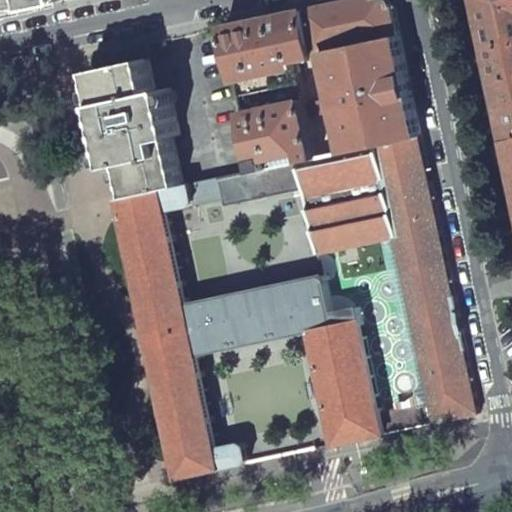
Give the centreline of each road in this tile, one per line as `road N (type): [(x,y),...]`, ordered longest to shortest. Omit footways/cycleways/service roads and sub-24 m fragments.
road 1 (unknown): [(145,511),(71,29)]
road 2 (residential): [(511,473),(412,0)]
road 3 (residential): [(206,0),(0,44)]
road 4 (secondary): [(389,511),(511,483)]
